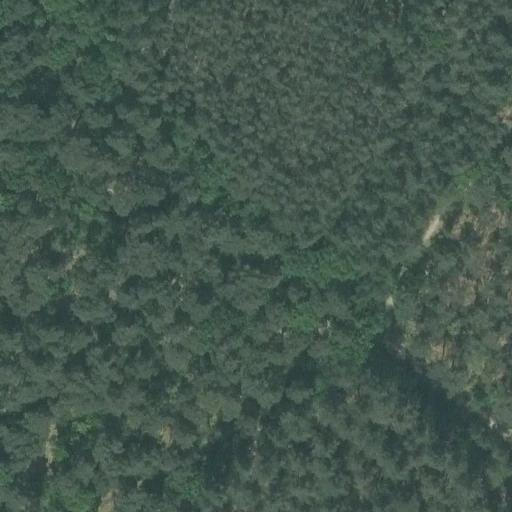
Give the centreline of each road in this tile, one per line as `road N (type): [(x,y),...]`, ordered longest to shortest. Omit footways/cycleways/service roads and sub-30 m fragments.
road 1 (track): [(383,327),(511,130)]
road 2 (track): [(511,445),(383,327)]
